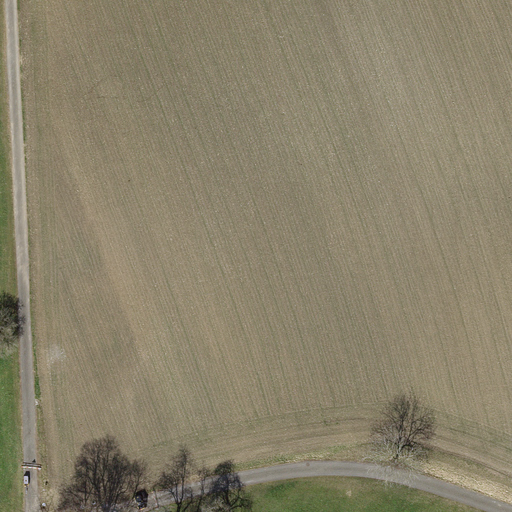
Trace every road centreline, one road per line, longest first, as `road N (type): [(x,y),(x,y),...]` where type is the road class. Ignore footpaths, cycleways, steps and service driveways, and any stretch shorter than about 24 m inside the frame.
road 1 (track): [(11,0),(33,511)]
road 2 (track): [(510,511),(394,474),(347,469),(218,482),(126,511)]
road 3 (track): [(511,485),(391,447),(359,451),(323,469)]
